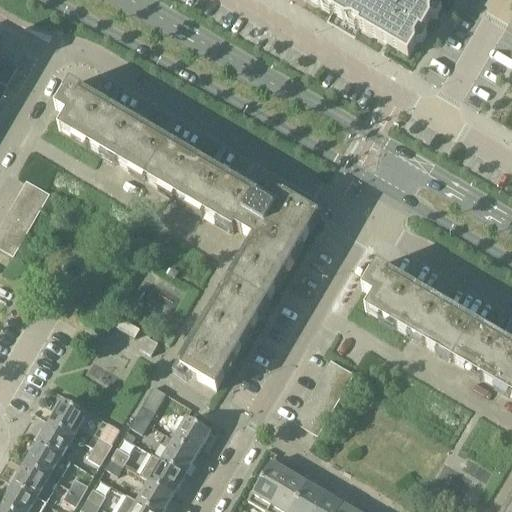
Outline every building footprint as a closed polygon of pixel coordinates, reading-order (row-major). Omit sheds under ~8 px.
[(307,0),(320,7),(321,7),(322,7),(332,13),(332,14),(345,22),(351,22),(352,21),(359,25),(357,28),(360,30),(387,46),(408,59),(416,46),(415,40),(415,39),(419,32),(423,34),(431,21),(430,14),(434,7),(434,8),(436,5),(428,0),(307,0)] [(0,84),(4,87),(13,72),(0,64),(0,84)] [(63,99),(56,112),(67,119),(59,132),(101,157),(233,235),(235,232),(258,245),(228,295),(182,373),(216,393),(262,315),(318,220),(319,219),(284,199),(276,194),(273,192),(272,194),(268,191),(268,190),(268,189),(266,188),(265,188),(261,185),(252,200),(80,99),(83,94),(71,86),(63,99)] [(27,184),(20,194),(43,208),(49,198),(27,184)] [(20,194),(15,205),(37,218),(43,208),(20,194)] [(15,205),(9,215),(31,228),(37,218),(15,205)] [(9,215),(3,225),(25,239),(31,228),(9,215)] [(3,225),(0,229),(0,237),(19,249),(25,239),(3,225)] [(19,249),(0,237),(0,251),(13,259),(19,249)] [(377,267),(362,293),(363,293),(374,299),(366,313),(409,339),(511,399),(511,511),(511,353),(387,280),(390,275),(377,267)] [(174,280),(175,279),(177,275),(178,274),(172,270),(168,276),(174,280)] [(119,320),(114,329),(135,341),(140,332),(119,320)] [(151,359),(158,346),(146,340),(139,352),(151,359)] [(331,364),(325,374),(348,388),(354,377),(331,364)] [(325,374),(319,385),(341,398),(348,388),(325,374)] [(319,385),(313,395),(335,408),(341,398),(319,385)] [(154,389),(136,420),(148,427),(166,397),(154,389)] [(313,395),(307,405),(329,418),(335,408),(313,395)] [(49,425),(73,440),(86,418),(62,404),(49,425)] [(307,405),(301,415),(323,429),(329,418),(307,405)] [(323,429),(301,415),(295,425),(317,439),(323,429)] [(142,438),(148,427),(136,420),(130,430),(142,438)] [(186,421),(173,443),(197,457),(210,435),(186,421)] [(49,425),(37,446),(61,460),(73,440),(49,425)] [(94,451),(106,458),(112,448),(100,441),(94,451)] [(185,478),(197,457),(173,443),(161,463),(185,478)] [(61,460),(37,446),(25,467),(49,481),(50,480),(57,484),(69,465),(61,460)] [(106,458),(94,451),(88,461),(100,468),(106,458)] [(112,461),(124,468),(130,458),(118,451),(112,461)] [(185,478),(161,463),(152,458),(140,478),(149,484),(173,498),(185,478)] [(124,468),(112,461),(106,472),(118,479),(124,468)] [(249,504),(262,511),(268,511),(290,475),(279,469),(282,465),(275,461),(272,465),(271,464),(249,504)] [(25,467),(13,487),(45,506),(57,484),(50,480),(49,481),(25,467)] [(290,475),(268,511),(291,511),(309,481),(303,478),(301,482),(290,475)] [(309,481),(291,511),(315,511),(325,496),(315,490),(318,486),(309,481)] [(76,482),(70,492),(82,499),(88,489),(76,482)] [(108,487),(100,482),(96,488),(105,493),(108,487)] [(165,511),(173,498),(149,484),(137,505),(148,511),(165,511)] [(41,511),(45,506),(13,487),(0,508),(6,511),(41,511)] [(76,509),(82,499),(70,492),(64,502),(76,509)] [(106,500),(93,492),(88,503),(100,510),(106,500)] [(325,496),(315,511),(340,511),(345,503),(339,499),(337,503),(325,496)] [(119,511),(148,511),(137,505),(127,499),(119,511)] [(98,511),(100,510),(88,503),(81,511),(98,511)] [(340,511),(351,511),(353,507),(345,503),(340,511)]
